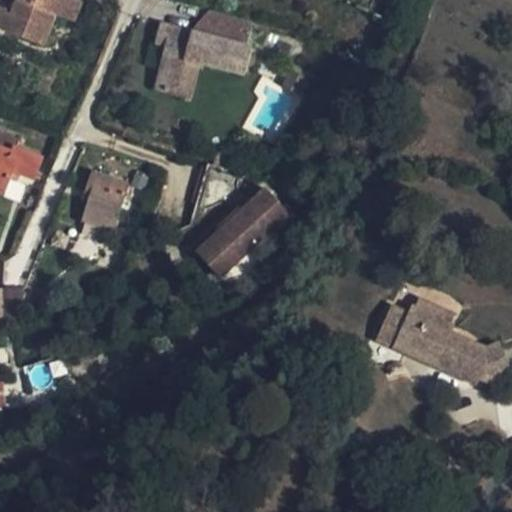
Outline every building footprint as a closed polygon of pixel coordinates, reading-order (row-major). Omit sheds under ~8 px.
[(4,13),(0,23),(0,30),(41,46),(53,15),(61,18),(67,0),(16,0),(11,16),(4,13)] [(81,3),(74,0),(67,0),(61,18),(73,22),(81,3)] [(201,38),(209,14),(197,10),(190,34),(201,38)] [(245,49),(252,25),(209,14),(201,38),(190,34),(159,26),(155,44),(164,48),(152,89),(174,95),(184,62),(199,66),(242,78),(251,51),(245,49)] [(188,100),(199,66),(184,62),(174,95),(188,100)] [(300,95),(307,81),(292,73),(284,87),(300,95)] [(0,191),(4,193),(9,181),(12,173),(19,176),(35,183),(44,162),(16,150),(19,143),(3,137),(1,141),(0,140),(0,191)] [(210,167),(197,206),(215,212),(225,207),(236,198),(243,179),(231,174),(210,167)] [(12,173),(9,181),(16,184),(19,176),(12,173)] [(92,174),(85,194),(92,197),(89,203),(82,223),(112,232),(127,186),(92,174)] [(285,219),(267,190),(187,240),(205,269),(285,219)] [(92,197),(85,194),(83,200),(89,203),(92,197)] [(0,289),(0,296),(0,304),(0,326),(16,326),(19,290),(0,289)] [(419,299),(415,308),(451,325),(454,316),(419,299)] [(511,370),(503,353),(491,359),(486,350),(453,334),(456,327),(451,325),(415,308),(412,307),(408,314),(392,306),(377,340),(474,386),(477,380),(485,383),(511,370)] [(491,359),(503,353),(498,344),(486,350),(491,359)]
